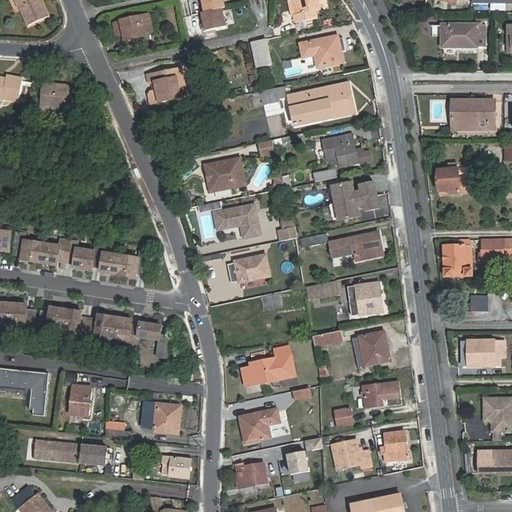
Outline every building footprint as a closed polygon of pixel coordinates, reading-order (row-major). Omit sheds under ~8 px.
[(17,0),(22,9),(23,8),(31,26),(49,18),(41,0),(17,0)] [(229,6),(227,0),(203,0),(204,0),(207,0),(210,10),(206,11),(209,21),(206,22),(208,30),(230,24),(226,7),(229,6)] [(299,15),(296,0),(290,2),(293,16),(299,15)] [(319,10),(316,0),(295,0),(296,0),(299,15),(293,16),(295,23),(316,18),(314,11),(319,10)] [(139,34),(146,32),(156,30),(153,14),(119,22),(122,36),(129,35),(131,39),(140,37),(139,34)] [(331,18),(322,20),(324,27),(333,26),(331,18)] [(461,42),(461,46),(486,46),(486,24),(443,23),(442,42),(461,42)] [(337,52),(334,36),(300,43),(304,57),(316,55),(319,67),(344,61),(341,51),(337,52)] [(266,38),(251,41),(257,67),(272,64),(266,38)] [(154,93),(156,102),(188,95),(190,92),(188,83),(185,81),(183,81),(181,73),(185,72),(187,70),(186,66),(152,73),(154,81),(157,81),(159,89),(156,90),(154,93)] [(185,72),(181,73),(183,81),(185,81),(188,83),(190,92),(188,95),(194,94),(189,70),(187,70),(185,72)] [(0,81),(0,97),(2,98),(6,98),(19,101),(23,79),(9,76),(8,79),(7,83),(0,81)] [(350,101),(353,100),(349,82),(288,95),(294,126),(311,122),(343,115),(343,113),(352,111),(350,101)] [(65,105),(65,108),(80,109),(82,87),(62,85),(61,89),(46,88),(44,114),(53,115),(54,107),(59,107),(60,104),(65,105)] [(277,87),(263,91),(266,105),(280,102),(277,87)] [(478,124),(478,130),(496,130),(496,99),(452,100),(452,124),(478,124)] [(358,154),(357,150),(354,133),(335,137),(338,154),(341,168),(373,161),(371,152),(364,153),(358,154)] [(293,137),(280,141),(282,150),(295,147),(293,137)] [(338,154),(335,137),(322,140),(326,157),(338,154)] [(275,140),(261,143),(264,156),(278,153),(275,140)] [(213,179),(212,179),(214,192),(250,185),(244,157),(209,165),(211,174),(212,174),(213,179)] [(313,172),(315,181),(337,177),(335,168),(313,172)] [(451,190),(452,195),(462,194),(472,193),(471,178),(468,178),(468,176),(460,177),(459,168),(438,170),(440,191),(451,190)] [(286,187),(292,186),(289,174),(283,176),(286,187)] [(275,188),(276,191),(286,189),(283,177),(278,178),(275,188)] [(379,208),(378,199),(376,190),(361,193),(362,199),(356,200),(354,191),(335,194),(341,220),(359,217),(357,207),(364,206),(365,211),(379,208)] [(341,220),(335,194),(328,196),(333,222),(341,220)] [(261,234),(256,204),(215,213),(218,229),(241,225),(244,237),(261,234)] [(278,230),(280,241),(297,237),(295,226),(278,230)] [(0,252),(10,253),(12,232),(0,230),(0,252)] [(26,240),(27,233),(16,232),(13,255),(21,256),(21,261),(58,266),(59,262),(73,264),(73,268),(93,271),(94,267),(100,268),(99,272),(137,278),(138,273),(146,274),(150,251),(139,250),(138,256),(105,251),(106,245),(95,243),(94,250),(78,247),(79,241),(60,238),(60,245),(26,240)] [(330,243),(328,233),(306,238),(308,247),(330,243)] [(333,242),(336,258),(357,253),(359,261),(384,255),(379,234),(372,236),(371,234),(333,242)] [(511,239),(483,239),(483,261),(511,260),(511,239)] [(474,277),(473,245),(461,246),(445,246),(446,277),(474,277)] [(270,276),(266,255),(236,261),(236,264),(229,265),(232,281),(240,280),(240,282),(270,276)] [(360,315),(384,311),(380,282),(348,287),(350,301),(358,300),(360,315)] [(338,295),(336,283),(321,286),(323,298),(338,295)] [(266,297),(269,309),(281,307),(279,295),(266,297)] [(484,308),(484,296),(484,295),(470,295),(470,308),(484,308)] [(358,300),(350,301),(352,316),(360,315),(358,300)] [(0,326),(25,327),(24,333),(35,333),(36,310),(28,309),(28,304),(0,302),(0,326)] [(83,317),(84,311),(51,307),(50,312),(42,311),(38,334),(49,336),(50,328),(65,330),(65,333),(78,335),(78,340),(96,343),(97,337),(128,342),(127,347),(139,349),(140,337),(159,340),(157,357),(168,358),(172,335),(162,334),(164,325),(140,321),(140,325),(133,324),(134,319),(98,314),(98,319),(83,317)] [(340,330),(313,336),(314,347),(342,341),(340,330)] [(391,360),(385,331),(359,336),(365,365),(391,360)] [(467,340),(468,367),(501,366),(500,340),(467,340)] [(277,358),(292,355),(291,346),(275,349),(277,358)] [(296,376),(292,355),(277,358),(261,361),(262,367),(254,369),(244,370),(247,386),(296,376)] [(320,380),(329,378),(326,363),(317,365),(320,380)] [(51,375),(0,370),(0,388),(34,391),(32,411),(36,411),(36,416),(48,417),(51,375)] [(114,387),(127,388),(127,380),(115,379),(114,387)] [(401,398),(399,381),(369,386),(370,392),(364,393),(366,409),(384,407),(383,400),(401,398)] [(91,416),(94,387),(76,385),(73,414),(91,416)] [(309,388),(294,392),(296,400),(311,397),(309,388)] [(511,398),(485,399),(486,414),(493,414),(493,423),(493,424),(494,432),(511,431),(511,398)] [(156,426),(159,402),(148,400),(144,425),(156,426)] [(169,425),(180,426),(183,405),(159,402),(156,426),(156,430),(168,432),(169,425)] [(353,423),(351,408),(335,410),(338,426),(353,423)] [(249,430),(243,431),(246,444),(271,439),(270,432),(274,432),(272,425),(282,423),(279,410),(247,416),(249,430)] [(241,417),(243,431),(249,430),(247,416),(241,417)] [(179,433),(180,426),(169,425),(168,432),(179,433)] [(133,429),(108,427),(108,435),(132,437),(133,429)] [(400,454),(401,459),(409,458),(407,431),(386,434),(387,452),(385,452),(386,460),(396,459),(395,455),(400,454)] [(36,456),(76,461),(77,446),(77,443),(38,439),(36,456)] [(306,450),(322,449),(322,439),(306,439),(306,450)] [(357,440),(333,445),(338,470),(362,464),(363,468),(371,466),(368,451),(360,453),(357,440)] [(80,461),(109,465),(110,452),(107,451),(107,447),(84,444),(83,446),(82,446),(80,461)] [(511,451),(478,452),(478,474),(511,473),(511,451)] [(303,453),(287,456),(291,476),(307,472),(303,453)] [(137,471),(147,472),(148,456),(138,455),(137,471)] [(192,459),(173,456),(165,456),(165,462),(172,463),(171,476),(190,478),(192,459)] [(171,476),(172,463),(165,462),(163,475),(171,476)] [(270,483),(266,464),(250,466),(249,463),(241,465),(242,473),(238,474),(240,487),(270,483)] [(147,472),(137,471),(136,479),(146,480),(147,472)] [(23,508),(37,497),(30,488),(16,498),(23,508)] [(52,511),(40,495),(37,497),(23,508),(26,511),(52,511)] [(403,511),(402,507),(404,507),(402,495),(353,505),(354,511),(403,511)]
